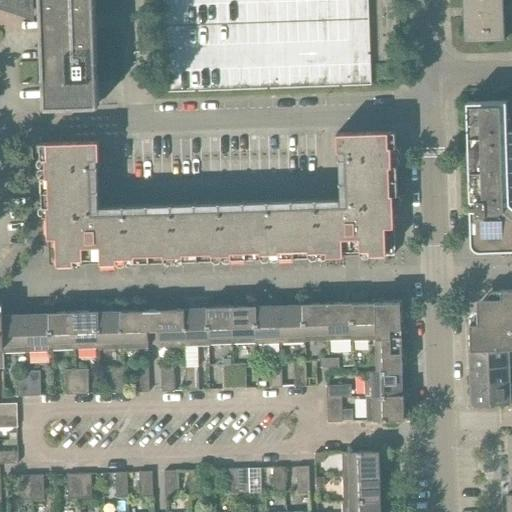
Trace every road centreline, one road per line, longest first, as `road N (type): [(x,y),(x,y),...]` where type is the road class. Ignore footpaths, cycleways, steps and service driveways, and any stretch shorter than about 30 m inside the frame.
road 1 (residential): [(0,129),(431,113)]
road 2 (residential): [(446,511),(431,113)]
road 3 (unknown): [(135,123),(133,187),(143,198),(315,195),(337,174),(336,116)]
